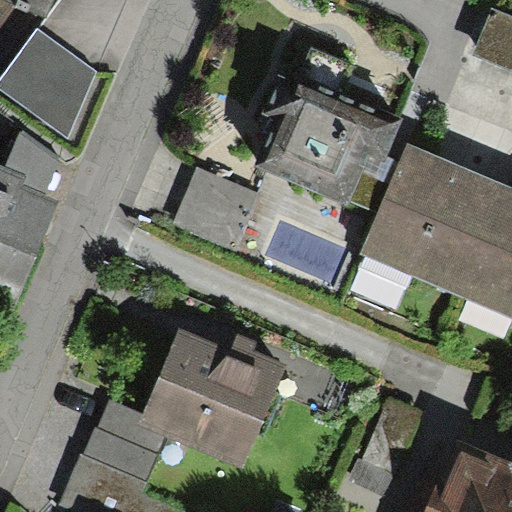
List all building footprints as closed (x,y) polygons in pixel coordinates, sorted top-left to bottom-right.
[(0,0),(0,7),(47,28),(59,0),(0,0)] [(511,14),(492,6),(460,82),(511,104),(511,14)] [(23,47),(0,87),(0,119),(55,150),(91,85),(23,47)] [(395,126),(300,87),(269,163),(364,202),(395,126)] [(511,200),(409,159),(371,252),(511,309),(511,200)] [(245,248),(272,188),(211,160),(183,220),(245,248)] [(0,319),(42,214),(0,197),(0,319)] [(177,341),(147,417),(164,424),(238,454),(268,377),(177,341)] [(80,511),(126,511),(164,424),(147,417),(107,400),(63,505),(80,511)] [(511,511),(511,480),(461,460),(440,511),(511,511)]
